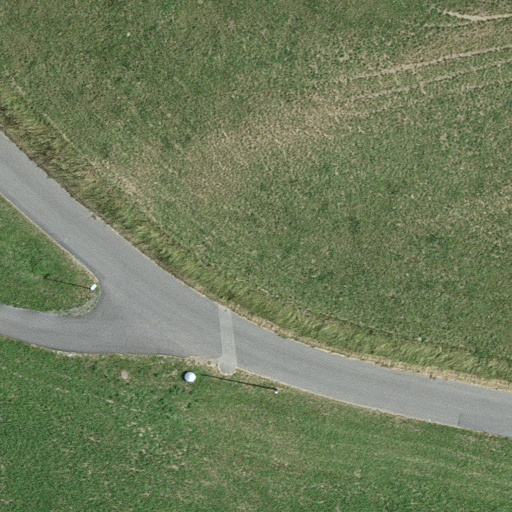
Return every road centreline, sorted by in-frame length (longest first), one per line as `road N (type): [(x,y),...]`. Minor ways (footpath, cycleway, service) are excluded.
road 1 (unclassified): [(511,411),(203,338),(0,177)]
road 2 (track): [(203,338),(89,343),(0,321)]
